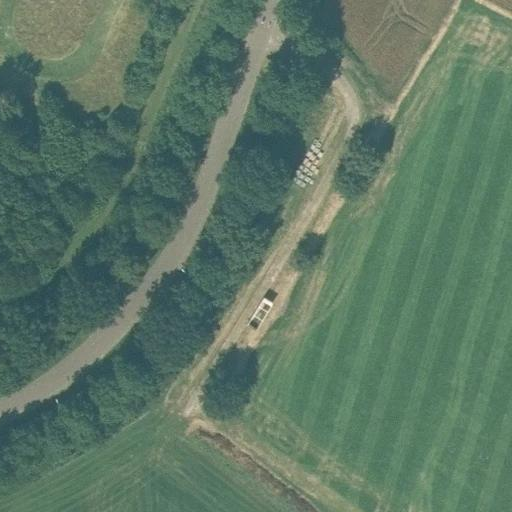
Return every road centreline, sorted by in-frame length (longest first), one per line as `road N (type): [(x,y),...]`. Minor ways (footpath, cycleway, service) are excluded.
road 1 (unclassified): [(0,414),(52,387),(109,338),(173,246),(256,26)]
road 2 (unclassified): [(199,389),(340,150),(343,110),(332,74),(305,47),(256,26)]
